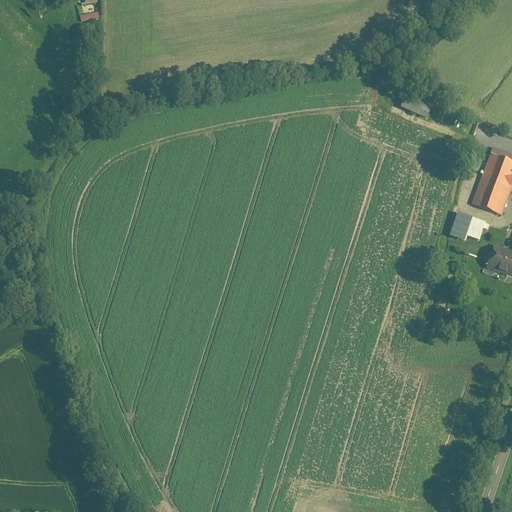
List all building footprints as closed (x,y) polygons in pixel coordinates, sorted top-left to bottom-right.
[(83,22),(102,19),(101,12),(83,15),(83,22)] [(401,84),(394,101),(420,112),(427,95),(401,84)] [(511,169),(511,156),(486,147),(467,199),(497,210),(511,169)] [(481,215),(452,205),(444,230),(460,235),(461,231),(474,235),(481,215)] [(511,236),(509,245),(489,238),(480,261),(508,271),(511,259),(511,236)]
